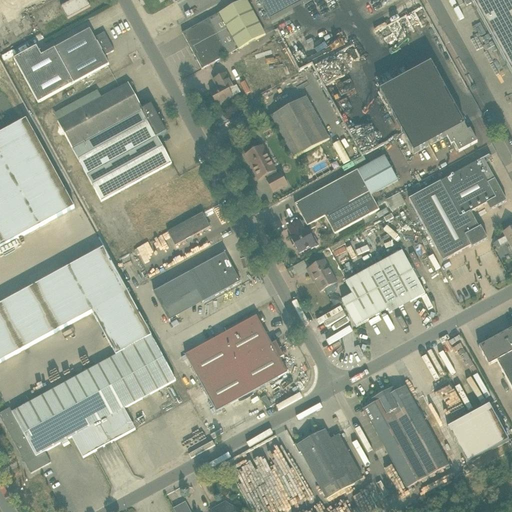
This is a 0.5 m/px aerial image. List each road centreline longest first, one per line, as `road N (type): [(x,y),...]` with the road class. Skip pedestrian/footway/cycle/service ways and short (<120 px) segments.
road 1 (unclassified): [(335,388),(124,0)]
road 2 (unclassified): [(110,511),(335,388)]
road 3 (unclassified): [(335,388),(511,288)]
road 4 (unclassified): [(511,147),(431,0)]
